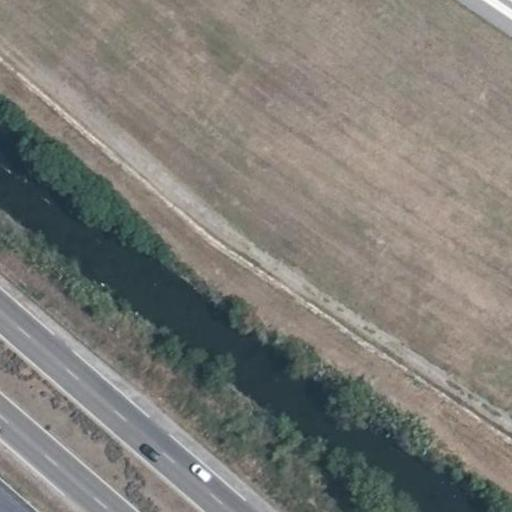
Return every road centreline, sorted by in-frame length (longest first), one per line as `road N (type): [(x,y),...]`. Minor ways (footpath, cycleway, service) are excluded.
road 1 (trunk): [(230,511),(0,312)]
road 2 (trunk): [(0,414),(110,511)]
